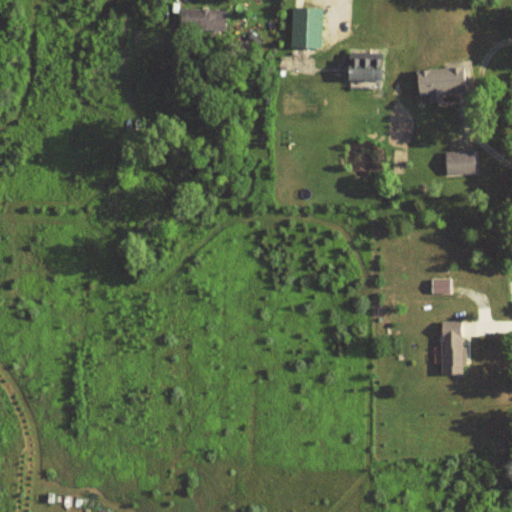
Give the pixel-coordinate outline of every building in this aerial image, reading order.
[(229,10),(178,10),(178,30),(229,30),(229,10)] [(350,80),(383,80),(383,54),(350,54),(350,80)] [(414,96),(427,95),(428,103),(442,103),(441,94),(467,92),(466,68),(413,71),(414,96)] [(440,174),(474,174),(474,152),(440,152),(440,174)] [(448,279),(429,279),(429,294),(448,294),(448,279)] [(440,374),(464,374),(464,322),(439,322),(440,374)]
